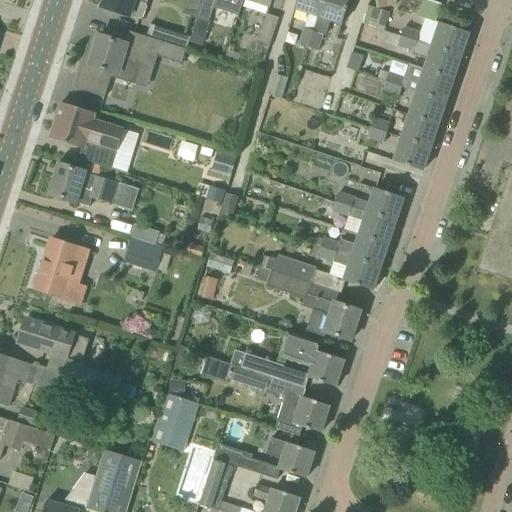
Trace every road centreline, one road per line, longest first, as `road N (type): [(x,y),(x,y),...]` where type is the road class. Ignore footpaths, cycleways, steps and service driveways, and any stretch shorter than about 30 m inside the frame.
road 1 (residential): [(325,505),(385,318),(403,299),(506,6)]
road 2 (secondary): [(0,185),(60,0)]
